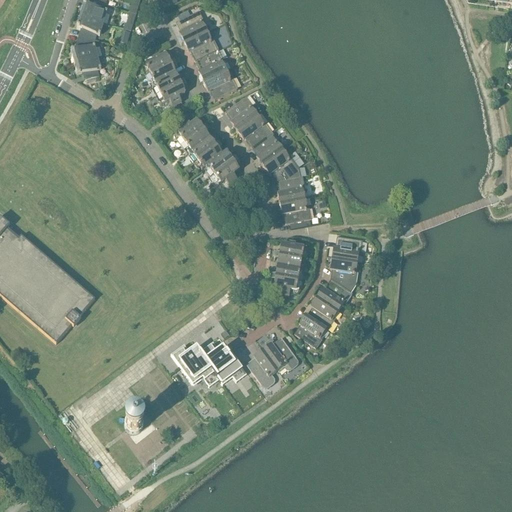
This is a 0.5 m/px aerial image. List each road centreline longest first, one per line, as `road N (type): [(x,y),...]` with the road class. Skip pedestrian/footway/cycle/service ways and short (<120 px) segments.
road 1 (unknown): [(253,284),(87,408),(86,422),(107,448)]
road 2 (residential): [(273,238),(256,176),(203,107),(165,30)]
road 3 (residential): [(227,239),(211,233),(146,143),(109,113)]
road 4 (residential): [(273,238),(325,233),(316,282),(285,328),(278,320)]
